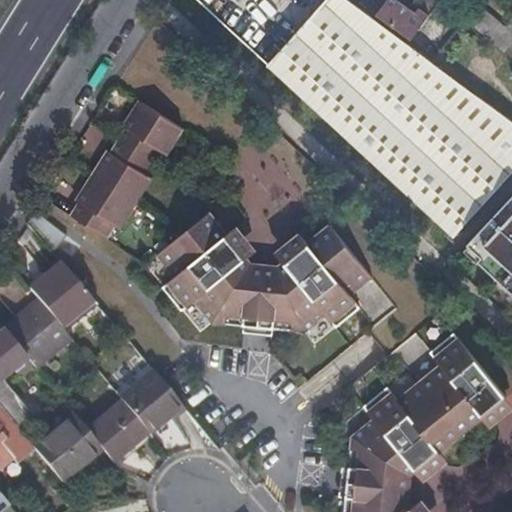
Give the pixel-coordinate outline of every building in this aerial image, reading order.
[(331,0),(326,6),(269,67),(454,237),(511,173),(511,119),(351,0),(331,0)] [(139,122),(126,141),(160,163),(168,151),(172,154),(188,129),(147,103),(136,119),(139,122)] [(109,160),(99,176),(141,203),(157,178),(152,175),(160,163),(126,141),(113,162),(109,160)] [(141,203),(99,176),(88,192),(92,194),(79,215),(112,237),(121,223),(126,226),(141,203)] [(511,196),(469,243),(483,256),(480,259),(511,289),(511,196)] [(227,243),(234,237),(215,213),(164,254),(182,275),(169,285),(187,307),(199,297),(217,321),(261,325),(310,329),(329,313),(340,325),(363,307),(352,295),(375,276),(335,226),(311,245),(316,252),(296,267),(292,261),(278,272),(269,271),(261,270),(250,256),(243,261),(227,243)] [(36,215),(28,227),(52,255),(66,238),(36,215)] [(244,229),(234,237),(227,243),(243,261),(250,256),(259,249),(244,229)] [(316,252),(311,245),(304,236),(284,251),(292,261),(296,267),(316,252)] [(97,306),(60,263),(29,288),(38,300),(64,333),(97,306)] [(64,333),(38,300),(2,329),(4,331),(24,356),(35,369),(70,340),(64,333)] [(0,375),(24,356),(4,331),(0,334),(0,375)] [(445,364),(423,381),(463,431),(486,413),(480,407),(503,388),(457,333),(435,351),(445,364)] [(171,420),(184,408),(153,371),(119,398),(121,401),(147,431),(166,415),(171,420)] [(409,511),(408,511),(414,506),(404,493),(405,486),(406,476),(420,466),(415,459),(435,443),(440,449),(463,431),(423,381),(402,398),(392,386),(369,405),(379,418),(358,435),(352,479),(347,511),(409,511)] [(0,406),(19,430),(30,421),(0,384),(0,406)] [(511,406),(511,399),(503,388),(480,407),(486,413),(493,421),(511,406)] [(111,461),(147,431),(121,401),(85,430),(101,448),(111,461)] [(0,466),(12,457),(16,463),(34,448),(31,445),(20,431),(19,430),(0,406),(0,466)] [(61,480),(101,448),(85,430),(71,412),(31,445),(34,448),(61,480)] [(447,459),(440,449),(435,443),(415,459),(420,466),(427,475),(447,459)] [(0,508),(3,507),(6,511),(7,511),(12,509),(0,494),(0,508)] [(409,511),(435,511),(424,498),(414,506),(408,511),(409,511)]
